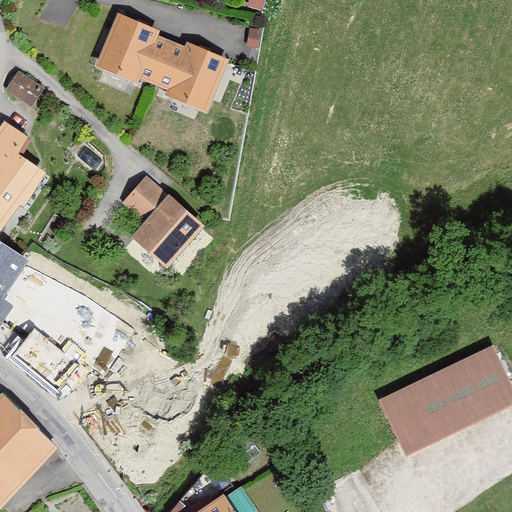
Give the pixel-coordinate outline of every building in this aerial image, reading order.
[(119,14),(96,68),(139,86),(140,81),(167,92),(166,97),(208,114),(230,62),(187,44),(185,49),(159,38),(161,33),(119,14)] [(262,31),(250,29),(247,47),(258,49),(262,31)] [(46,89),(19,72),(6,92),(33,108),(46,89)] [(0,328),(14,308),(4,301),(30,261),(0,243),(0,236),(21,205),(25,208),(46,175),(18,156),(29,139),(4,123),(0,128),(0,328)] [(205,228),(146,177),(124,205),(146,223),(132,239),(168,272),(205,228)] [(122,312),(92,295),(79,315),(111,333),(122,312)] [(37,327),(11,359),(62,401),(88,370),(37,327)] [(511,387),(492,348),(380,401),(406,459),(511,406),(511,387)] [(2,394),(0,396),(0,511),(60,450),(2,394)] [(225,500),(223,497),(201,511),(260,511),(243,487),(225,500)]
